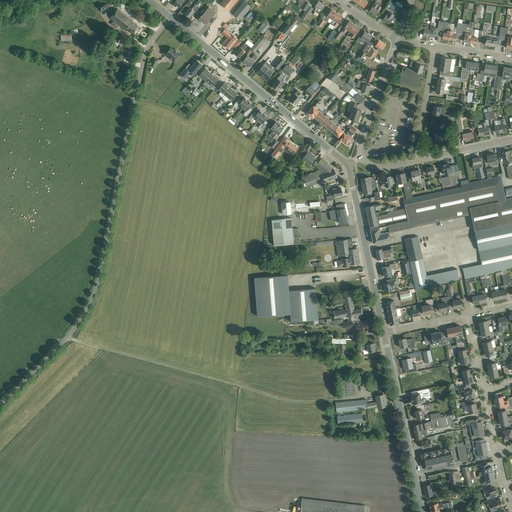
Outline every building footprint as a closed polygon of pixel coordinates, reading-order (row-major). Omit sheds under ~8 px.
[(112,0),(103,0),(97,5),(102,11),(110,6),(114,3),(112,0)] [(175,0),(173,4),(178,8),(184,0),(175,0)] [(189,0),(193,2),(189,7),(184,13),(190,17),(195,11),(195,12),(199,7),(197,5),(201,0),(200,0),(189,0)] [(236,0),(222,0),(221,3),(229,9),(236,0)] [(304,13),(305,11),(310,3),(306,0),(305,0),(304,0),(299,0),(298,2),(300,3),(298,6),(300,7),(299,9),(300,9),(299,10),(304,13)] [(318,0),(316,5),(315,6),(316,6),(313,9),(319,13),(321,10),(325,5),(318,0)] [(244,1),(233,13),(239,19),(242,16),(244,18),(251,10),(249,8),(250,6),(244,1)] [(373,5),(370,10),(374,13),(374,14),(375,14),(376,14),(376,15),(382,6),(378,4),(379,3),(376,1),(373,5)] [(395,3),(392,7),(391,9),(397,14),(401,8),(395,3)] [(216,12),(212,9),(209,6),(201,15),(201,16),(199,19),(206,24),(216,12)] [(118,8),(114,12),(110,17),(126,31),(128,29),(134,34),(139,27),(132,21),(133,20),(118,8)] [(306,9),(305,11),(304,13),(301,18),(305,20),(310,12),(306,9)] [(327,15),(324,13),(321,18),(325,21),(326,20),(327,21),(330,17),(332,19),(337,13),(331,9),(327,15)] [(394,15),(390,12),(389,11),(387,15),(386,14),(383,19),(389,23),(390,22),(392,24),(395,20),(391,18),(394,15)] [(256,13),(249,20),(251,23),(258,15),(256,13)] [(332,19),(330,23),(335,26),(338,23),(342,16),(337,13),(332,19)] [(295,24),(298,21),(300,18),(297,15),(282,31),(286,34),(290,30),(295,24)] [(325,21),(321,18),(317,24),(321,27),(325,21)] [(350,31),(354,24),(349,20),(344,27),(345,27),(342,31),(345,32),(347,29),(350,31)] [(437,23),(431,22),(430,26),(429,35),(431,36),(431,37),(434,37),(435,37),(436,29),(439,30),(441,21),(437,20),(437,23)] [(258,29),(261,32),(268,24),(264,21),(258,29)] [(456,32),(461,33),(462,23),(457,22),(457,27),(454,26),(454,24),(451,23),(449,39),(455,40),(456,32)] [(429,35),(430,26),(428,25),(428,24),(425,23),(425,24),(421,23),(420,30),(423,31),(423,35),(424,35),(429,35)] [(442,38),(449,39),(451,23),(448,23),(447,33),(443,32),(442,38)] [(462,23),(461,33),(465,34),(464,41),(470,42),(472,29),(470,28),(471,26),(466,25),(466,24),(462,23)] [(360,28),(354,24),(350,31),(353,33),(351,36),(353,38),(355,34),(360,28)] [(230,34),(225,29),(222,32),(222,33),(228,37),(222,43),(229,49),(237,39),(231,33),(230,34)] [(483,30),(472,29),(470,42),(476,43),(478,36),(482,37),(482,33),(483,30)] [(333,30),(328,37),(331,40),(336,31),(333,30)] [(338,30),(334,37),(338,39),(342,33),(338,30)] [(365,31),(362,35),(361,37),(362,38),(360,41),(363,43),(366,40),(368,42),(372,36),(365,31)] [(126,37),(122,34),(120,32),(114,40),(120,44),(126,37)] [(254,44),(252,46),(257,50),(264,41),(260,37),(254,44)] [(385,44),(375,38),(372,43),(375,45),(375,46),(378,47),(376,49),(380,52),(385,44)] [(240,47),(238,49),(234,53),(240,58),(245,51),(249,46),(245,43),(245,42),(241,47),(240,47)] [(112,46),(111,46),(103,43),(100,52),(109,54),(112,46)] [(177,52),(171,47),(166,53),(171,58),(171,59),(174,62),(181,54),(177,51),(177,52)] [(372,59),(377,52),(372,49),(369,52),(368,51),(366,55),(367,55),(367,56),(372,59)] [(247,55),(246,56),(243,60),(250,66),(254,60),(257,57),(254,54),(251,58),(247,55)] [(295,55),(290,61),(295,65),(300,59),(295,55)] [(283,56),(281,58),(280,57),(273,65),(278,69),(285,61),(286,59),(283,56)] [(154,57),(150,65),(155,67),(158,59),(154,57)] [(441,57),(440,64),(451,65),(452,59),(449,58),(441,57)] [(419,61),(413,59),(410,65),(414,67),(413,70),(421,73),(424,65),(419,63),(420,60),(419,60),(419,61)] [(197,60),(194,64),(192,66),(189,63),(180,74),(185,78),(189,74),(192,76),(194,73),(197,71),(202,64),(197,60)] [(265,62),(257,71),(263,76),(262,77),(266,80),(274,70),(271,68),(272,66),(266,61),(265,62)] [(471,73),(471,72),(473,62),(466,61),(465,67),(462,66),(462,67),(460,78),(467,79),(468,72),(471,73)] [(451,65),(440,64),(439,70),(446,71),(445,75),(454,77),(455,72),(450,71),(451,65)] [(491,64),(490,72),(489,76),(493,77),(494,75),(496,75),(497,65),(491,64)] [(293,70),(286,65),(282,69),(288,75),(293,70)] [(413,70),(403,66),(402,70),(403,70),(399,81),(399,82),(416,88),(416,87),(417,87),(420,77),(421,77),(423,73),(421,73),(413,70)] [(206,81),(212,74),(205,68),(199,75),(206,81)] [(371,81),(374,75),(375,71),(369,69),(366,79),(371,81)] [(328,77),(329,77),(332,74),(334,76),(332,79),(337,83),(341,78),(333,71),(328,77)] [(277,78),(274,81),(275,82),(272,85),(278,90),(284,83),(281,81),(285,76),(282,73),(277,78)] [(212,74),(206,81),(212,86),(218,79),(212,74)] [(438,78),(437,85),(444,86),(449,87),(450,80),(454,81),(454,77),(445,75),(445,79),(438,78)] [(341,78),(337,83),(342,87),(346,82),(343,80),(341,78)] [(349,85),(352,88),(355,84),(355,83),(350,78),(347,81),(345,79),(343,80),(346,82),(349,85)] [(315,81),(312,85),(309,88),(308,87),(305,91),(310,96),(319,85),(315,81)] [(356,81),(355,83),(355,84),(358,85),(358,87),(362,88),(361,91),(367,93),(370,85),(364,83),(364,84),(356,81)] [(225,95),(231,88),(224,82),(218,89),(225,95)] [(353,88),(352,88),(349,85),(344,91),(348,94),(353,88)] [(448,94),(448,90),(443,90),(444,86),(437,85),(436,92),(448,94)] [(231,88),(225,95),(231,100),(237,93),(231,88)] [(301,97),(299,95),(301,93),(298,90),(295,93),(289,100),(295,104),(297,101),(298,102),(301,98),(301,97)] [(355,98),(361,103),(365,99),(359,93),(355,98)] [(239,105),(242,108),(248,101),(244,97),(242,100),(239,98),(233,105),(236,108),(239,105)] [(326,106),(319,100),(314,106),(313,105),(307,113),(313,118),(314,116),(320,109),(322,110),(326,106)] [(252,104),(248,101),(242,108),(246,110),(243,114),(246,117),(252,109),(250,107),(252,104)] [(355,108),(357,104),(351,102),(348,110),(352,112),(349,118),(354,120),(355,121),(355,120),(357,121),(361,110),(355,108)] [(444,107),(438,106),(434,105),(432,113),(442,115),(442,111),(444,111),(444,107)] [(328,111),(324,108),(322,110),(320,109),(314,116),(320,121),(328,111)] [(254,117),(258,120),(264,113),(260,110),(257,113),(254,111),(248,118),(251,121),(254,117)] [(264,113),(258,120),(261,123),(259,127),(262,129),(268,122),(265,120),(268,117),(264,113)] [(332,118),(326,113),(320,121),(325,126),(332,118)] [(456,119),(456,120),(459,136),(462,136),(463,140),(467,139),(467,138),(473,137),(472,133),(473,133),(473,132),(472,132),(472,130),(463,132),(459,117),(457,118),(456,119)] [(332,118),(325,126),(333,132),(339,124),(332,118)] [(505,124),(504,119),(500,119),(501,125),(495,126),(496,132),(501,131),(501,132),(506,131),(504,124),(505,124)] [(276,121),(273,125),(270,128),(273,130),(269,134),(273,137),(276,133),(278,134),(283,128),(276,121)] [(482,124),(477,125),(478,130),(479,135),(484,134),(485,134),(486,135),(490,134),(489,129),(488,126),(486,126),(485,122),(482,123),(482,124)] [(333,132),(339,137),(343,131),(345,129),(339,124),(333,132)] [(343,131),(339,137),(337,139),(341,142),(342,140),(346,144),(348,145),(350,142),(349,141),(352,137),(350,136),(352,134),(353,134),(355,133),(354,132),(350,128),(346,133),(343,131)] [(441,128),(439,129),(434,130),(436,141),(443,140),(441,128)] [(271,142),(269,145),(273,148),(279,142),(275,138),(271,142)] [(285,144),(281,141),(271,154),(277,158),(285,146),(294,153),(297,148),(287,141),(285,144)] [(305,149),(301,153),(301,155),(301,162),(303,159),(310,164),(315,158),(314,157),(315,156),(308,151),(305,149)] [(508,150),(502,152),(503,160),(505,159),(506,163),(511,161),(511,158),(511,154),(509,154),(508,150)] [(487,155),(488,163),(492,163),(492,165),(499,163),(498,159),(495,159),(494,153),(490,154),(490,153),(487,154),(487,155)] [(473,164),(472,164),(473,168),(481,167),(480,163),(481,162),(480,157),(472,158),(473,164)] [(321,159),(318,163),(316,165),(322,169),(303,177),(307,187),(317,183),(318,188),(325,185),(324,182),(337,177),(333,168),(333,169),(321,159)] [(449,163),(442,164),(443,170),(444,174),(453,172),(451,165),(449,166),(449,163)] [(435,172),(435,171),(433,166),(427,168),(428,174),(429,173),(430,176),(433,176),(432,173),(435,172)] [(421,179),(419,169),(411,171),(413,180),(417,179),(418,183),(420,183),(421,187),(426,186),(424,179),(421,179)] [(402,173),(396,174),(398,183),(399,187),(403,186),(405,194),(411,192),(409,181),(406,181),(404,173),(403,173),(402,173)] [(370,205),(365,206),(366,211),(367,215),(367,217),(366,218),(366,220),(368,220),(369,226),(370,228),(370,229),(373,243),(378,242),(391,239),(389,232),(410,227),(471,214),(474,230),(481,264),(484,274),(485,274),(488,273),(501,270),(505,270),(507,269),(508,269),(511,268),(511,197),(506,199),(501,176),(501,175),(498,176),(492,177),(488,178),(460,184),(461,187),(412,197),(411,192),(405,194),(406,198),(403,199),(405,208),(397,210),(392,211),(388,212),(388,214),(385,215),(377,216),(374,205),(370,205)] [(360,178),(362,185),(370,183),(370,181),(375,181),(374,176),(369,177),(369,176),(360,178)] [(384,180),(376,182),(376,183),(378,191),(381,190),(380,186),(385,186),(392,184),(390,176),(383,177),(384,180)] [(441,178),(443,186),(451,184),(449,176),(441,178)] [(370,183),(362,185),(363,193),(372,191),(370,184),(376,183),(376,182),(375,180),(375,181),(370,181),(370,183)] [(336,188),(332,188),(332,189),(329,190),(330,195),(326,196),(327,201),(335,199),(334,196),(342,194),(341,187),(336,188)] [(290,201),(282,202),(283,214),(291,213),(290,201)] [(348,222),(344,203),(336,205),(337,209),(329,211),(331,220),(339,219),(340,223),(348,222)] [(292,228),(291,218),(271,220),(274,245),(300,243),(299,237),(300,237),(300,233),(299,233),(298,228),(292,228)] [(417,236),(405,239),(409,261),(422,259),(417,236)] [(352,238),(347,239),(339,240),(339,241),(335,241),(335,244),(336,244),(338,256),(341,255),(341,258),(341,260),(337,260),(338,267),(351,265),(350,264),(360,263),(358,254),(357,254),(356,248),(353,248),(352,238)] [(393,252),(391,247),(382,249),(382,248),(374,250),(377,259),(384,258),(383,254),(393,252)] [(408,260),(402,261),(405,275),(411,274),(408,260)] [(389,266),(386,266),(382,267),(382,271),(383,271),(384,276),(391,275),(390,270),(394,269),(394,270),(398,270),(398,264),(393,264),(393,265),(389,266)] [(287,275),(254,277),(258,316),(291,314),(291,321),(318,319),(315,288),(303,288),(289,290),(287,275)] [(464,279),(467,290),(471,289),(469,283),(475,281),(474,276),(464,279)] [(398,285),(396,278),(386,280),(387,280),(387,283),(384,284),(383,285),(383,286),(383,287),(384,288),(385,287),(386,291),(392,290),(392,287),(398,285)] [(502,290),(498,290),(500,298),(507,297),(505,289),(504,285),(501,285),(502,290)] [(500,298),(498,290),(495,291),(495,287),(491,287),(492,292),(493,299),(500,298)] [(481,294),(478,295),(479,302),(486,301),(484,290),(481,291),(481,294)] [(479,302),(478,295),(475,295),(474,292),(471,293),(473,304),(479,302)] [(460,299),(459,294),(456,295),(457,299),(452,300),(454,308),(462,306),(460,299)] [(345,307),(354,305),(352,296),(343,297),(343,298),(335,300),(335,302),(334,302),(335,306),(344,304),(345,307)] [(448,299),(447,296),(441,298),(442,303),(438,304),(439,311),(447,309),(446,302),(449,302),(448,299)] [(430,305),(434,305),(432,298),(425,300),(426,305),(422,306),(423,314),(429,313),(431,312),(432,312),(430,305)] [(394,300),(385,302),(387,311),(396,309),(400,308),(399,307),(395,308),(394,300)] [(354,305),(345,307),(345,308),(332,311),(333,317),(334,319),(341,317),(341,318),(347,317),(350,316),(351,320),(351,321),(354,320),(359,319),(359,320),(358,315),(368,313),(367,306),(354,308),(354,305)] [(396,309),(387,311),(390,325),(398,323),(399,323),(399,322),(398,318),(397,316),(401,315),(400,308),(396,309)] [(420,315),(419,308),(411,310),(412,317),(420,315)] [(484,320),(479,322),(480,328),(488,326),(488,323),(491,323),(490,319),(489,319),(489,316),(483,317),(484,320)] [(499,324),(496,324),(498,333),(504,332),(503,326),(507,326),(506,321),(507,321),(506,320),(505,316),(498,318),(499,324)] [(359,320),(354,321),(355,326),(353,326),(354,327),(354,329),(357,330),(364,329),(371,328),(369,321),(363,322),(363,320),(360,321),(359,320)] [(455,337),(456,340),(459,339),(459,337),(462,337),(460,325),(453,327),(455,337)] [(491,326),(488,326),(480,328),(481,335),(486,334),(486,337),(493,336),(491,326)] [(452,338),(455,337),(453,327),(446,328),(448,336),(449,340),(452,339),(452,338)] [(434,332),(430,333),(432,342),(437,341),(438,343),(440,342),(441,345),(447,344),(444,333),(441,334),(440,331),(437,332),(437,331),(434,332)] [(414,338),(409,339),(406,340),(405,338),(399,339),(400,347),(407,346),(407,344),(409,343),(410,348),(415,347),(414,338)] [(484,349),(492,347),(491,341),(483,342),(484,349)] [(375,350),(374,342),(367,344),(367,345),(362,346),(362,344),(357,345),(359,352),(363,351),(364,354),(369,353),(368,351),(375,350)] [(492,347),(484,349),(486,355),(493,354),(492,347)] [(458,350),(460,357),(467,355),(466,349),(458,350)] [(433,361),(430,350),(423,351),(426,363),(433,361)] [(467,355),(460,357),(461,363),(469,362),(467,355)] [(411,358),(406,359),(406,360),(402,361),(403,367),(404,366),(405,369),(406,373),(417,371),(416,363),(413,364),(412,364),(411,358)] [(492,363),(487,364),(489,370),(497,369),(501,368),(500,364),(498,365),(498,363),(495,363),(495,362),(492,363)] [(462,370),(464,376),(471,375),(470,368),(462,370)] [(497,369),(489,370),(490,377),(498,375),(497,369)] [(471,375),(464,376),(465,383),(473,381),(471,375)] [(340,379),(340,395),(356,394),(356,379),(340,379)] [(465,387),(458,388),(459,395),(464,394),(465,398),(474,396),(472,389),(466,390),(465,387)] [(422,402),(422,401),(423,402),(425,401),(426,400),(426,397),(424,396),(423,392),(425,391),(426,390),(426,389),(418,390),(419,393),(416,393),(412,394),(412,397),(411,397),(412,401),(414,400),(415,404),(416,403),(416,405),(422,404),(421,402),(422,402)] [(367,404),(367,408),(378,406),(378,407),(387,405),(386,401),(385,401),(383,394),(376,396),(377,402),(367,404)] [(502,396),(495,397),(495,399),(494,400),(495,405),(498,405),(499,408),(511,405),(511,396),(508,397),(508,400),(503,401),(502,396)] [(336,412),(361,409),(367,409),(367,408),(367,404),(366,399),(335,403),(336,412)] [(468,400),(461,402),(462,409),(468,408),(469,412),(477,410),(475,402),(469,404),(468,400)] [(424,417),(423,411),(425,410),(429,409),(428,408),(431,407),(430,403),(416,406),(417,410),(415,410),(417,418),(424,417)] [(361,409),(362,413),(364,430),(370,429),(367,409),(361,409)] [(499,418),(507,416),(505,410),(498,411),(499,418)] [(337,416),(338,424),(363,421),(362,413),(337,416)] [(431,420),(412,424),(415,439),(425,437),(425,435),(428,435),(426,428),(432,427),(433,428),(452,424),(450,415),(440,417),(430,419),(431,420)] [(510,416),(507,416),(499,418),(500,425),(507,423),(508,426),(511,425),(510,422),(511,420),(510,416)] [(475,418),(468,420),(470,429),(473,429),(483,427),(481,420),(476,422),(475,418)] [(474,435),(471,435),(472,439),(479,437),(478,434),(484,433),(483,427),(473,429),(474,435)] [(511,432),(511,428),(502,431),(503,439),(511,436),(511,435),(511,433),(511,432)] [(437,438),(436,435),(427,437),(427,439),(421,441),(422,448),(431,446),(430,440),(435,439),(435,438),(437,438)] [(483,438),(472,441),(473,446),(476,445),(477,449),(487,447),(486,441),(484,441),(483,438)] [(468,460),(464,444),(457,446),(458,449),(460,449),(462,461),(468,460)] [(426,465),(427,469),(454,463),(451,449),(454,448),(454,446),(420,453),(423,465),(426,465)] [(478,453),(475,454),(476,459),(487,457),(487,454),(488,453),(487,447),(477,449),(478,453)] [(484,475),(493,473),(491,466),(488,467),(487,462),(479,463),(480,469),(483,468),(483,471),(479,472),(479,476),(484,475)] [(473,484),(470,471),(468,466),(463,467),(467,486),(473,484)] [(456,475),(459,475),(458,471),(449,472),(451,484),(451,487),(453,487),(456,487),(458,486),(457,483),(460,483),(459,478),(456,479),(456,475)] [(494,479),(493,473),(484,475),(485,481),(483,482),(484,485),(492,483),(491,480),(494,479)] [(430,484),(423,485),(426,496),(432,495),(432,494),(430,484)] [(484,496),(486,501),(491,499),(490,497),(498,493),(495,487),(492,489),(491,486),(482,489),(485,495),(484,496)] [(300,511),(363,511),(365,505),(302,498),(300,511)] [(491,499),(486,501),(487,505),(491,504),(493,508),(502,505),(500,499),(496,501),(495,498),(491,499)] [(437,502),(434,503),(429,504),(430,509),(428,511),(439,511),(439,510),(443,509),(449,507),(448,502),(442,503),(438,504),(437,502)]
